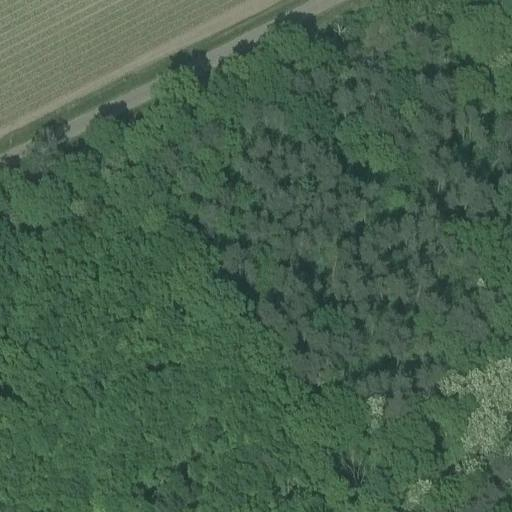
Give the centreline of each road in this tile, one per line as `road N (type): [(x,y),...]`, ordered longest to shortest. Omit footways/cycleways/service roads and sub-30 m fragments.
road 1 (unclassified): [(0,160),(324,0)]
road 2 (track): [(511,431),(400,511)]
